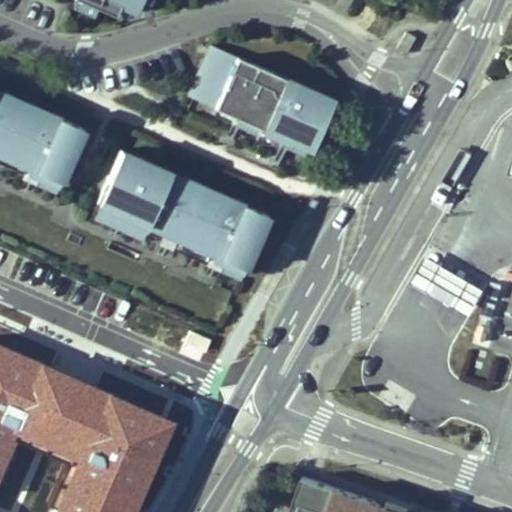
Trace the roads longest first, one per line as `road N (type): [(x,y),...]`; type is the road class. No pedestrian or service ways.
road 1 (residential): [(296,16),(251,7),(97,52),(52,48),(0,25)]
road 2 (primary): [(369,244),(500,0)]
road 3 (residential): [(0,290),(240,400)]
road 4 (residential): [(280,404),(511,490)]
road 5 (unclassified): [(369,244),(378,198),(429,103),(420,75)]
road 6 (primary): [(280,404),(369,244)]
road 7 (primary): [(324,254),(240,400)]
road 8 (unclassified): [(324,254),(323,282),(268,384),(280,404)]
road 9 (residential): [(296,16),(362,84),(392,129)]
road 10 (primary): [(392,129),(324,254)]
road 11 (residential): [(420,75),(376,61),(327,25),(296,16)]
road 12 (primary): [(198,511),(251,453),(280,404)]
road 13 (primary): [(240,400),(191,511)]
